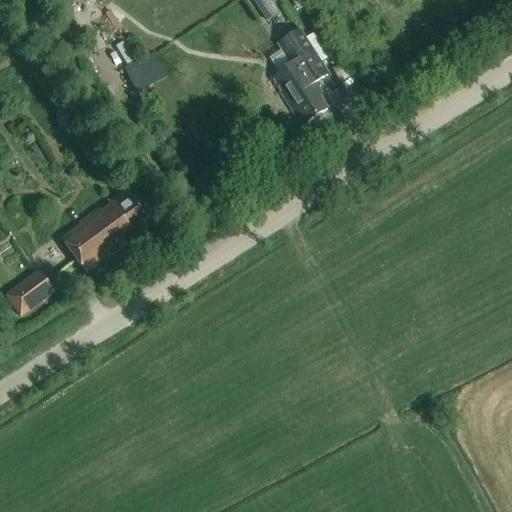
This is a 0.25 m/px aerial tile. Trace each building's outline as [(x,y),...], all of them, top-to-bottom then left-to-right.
[(253,0),(252,1),(267,23),(279,15),(269,0),(253,0)] [(314,91),(319,87),(317,84),(327,77),(298,34),(283,44),(296,64),(271,81),(302,128),(327,111),(314,91)] [(154,53),(136,62),(148,87),(167,78),(154,53)] [(55,119),(55,120),(55,121),(55,122),(55,123),(56,123),(56,124),(57,125),(57,126),(58,126),(58,127),(59,127),(60,127),(60,128),(61,128),(62,128),(62,129),(63,129),(64,129),(65,129),(66,129),(67,129),(68,129),(68,128),(69,128),(70,128),(70,127),(71,127),(72,127),(72,126),(73,125),(73,124),(74,124),(74,123),(75,122),(75,121),(75,120),(75,119),(75,118),(75,117),(75,116),(75,115),(74,115),(74,114),(74,113),(73,113),(73,112),(72,112),(72,111),(71,111),(71,110),(70,110),(69,109),(68,109),(67,109),(66,109),(66,108),(65,108),(64,108),(64,109),(63,109),(62,109),(61,109),(60,109),(60,110),(59,110),(59,111),(58,111),(58,112),(57,112),(57,113),(56,113),(56,114),(56,115),(55,115),(55,116),(55,117),(55,118),(55,119)] [(119,239),(145,220),(125,192),(108,204),(111,208),(102,215),(100,212),(61,240),(86,275),(125,246),(119,239)] [(14,237),(0,218),(0,246),(0,247),(14,237)] [(54,295),(38,272),(4,296),(20,319),(54,295)]
